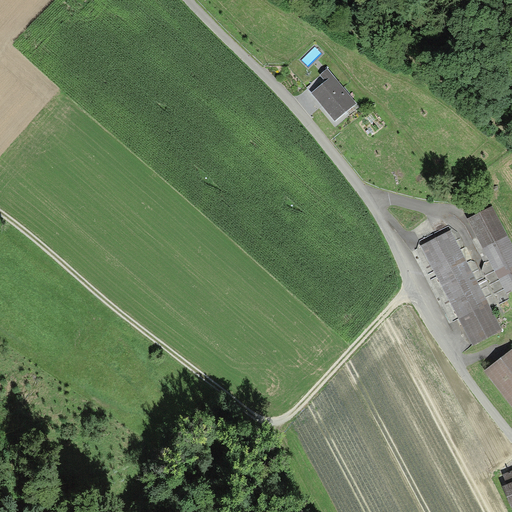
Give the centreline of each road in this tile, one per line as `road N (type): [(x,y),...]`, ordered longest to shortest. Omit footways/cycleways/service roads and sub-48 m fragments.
road 1 (track): [(0,210),(239,415),(275,428),(413,282)]
road 2 (track): [(261,64),(356,182),(456,360),(511,438)]
road 3 (track): [(308,0),(511,130)]
